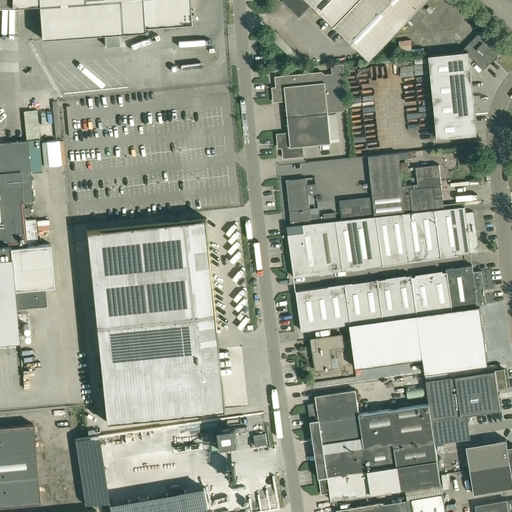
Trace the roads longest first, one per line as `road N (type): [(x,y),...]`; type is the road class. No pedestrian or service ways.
road 1 (unclassified): [(296,511),(252,225),(238,0)]
road 2 (unclassified): [(511,239),(503,120),(511,99)]
